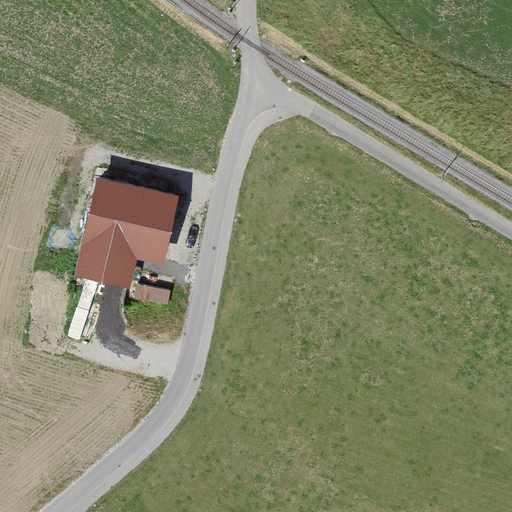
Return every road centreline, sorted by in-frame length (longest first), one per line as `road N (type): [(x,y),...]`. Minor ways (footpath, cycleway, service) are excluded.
road 1 (unclassified): [(57,511),(138,442),(178,393),(254,75)]
road 2 (residential): [(254,75),(511,232)]
